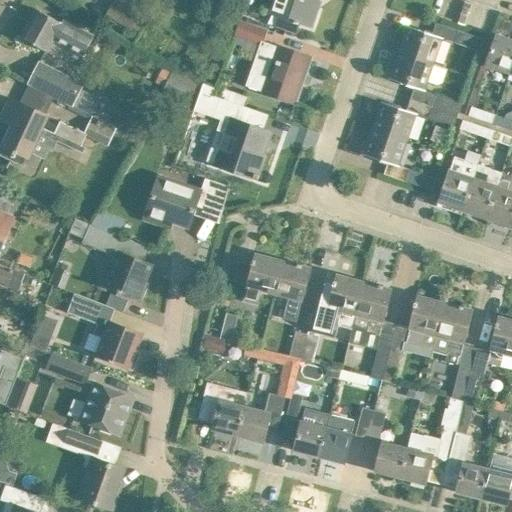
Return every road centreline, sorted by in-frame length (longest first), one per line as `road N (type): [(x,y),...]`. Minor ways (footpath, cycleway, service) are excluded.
road 1 (residential): [(205,511),(151,459),(202,224)]
road 2 (residential): [(511,264),(332,201),(319,188)]
road 3 (residential): [(380,0),(318,171),(319,188)]
